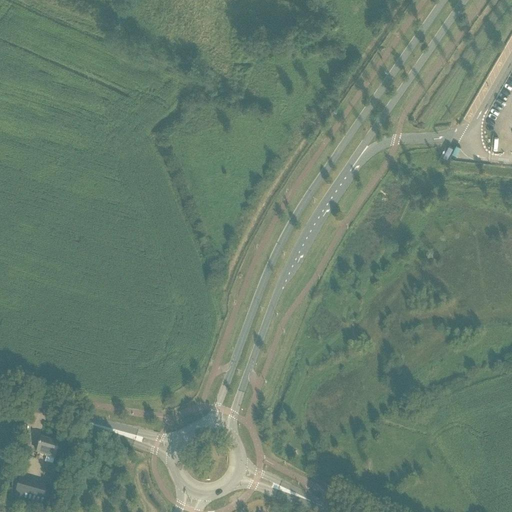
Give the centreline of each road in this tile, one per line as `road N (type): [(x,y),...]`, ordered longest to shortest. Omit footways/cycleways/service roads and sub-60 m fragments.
road 1 (secondary): [(228,437),(274,294),(354,158),(464,0)]
road 2 (secondary): [(443,0),(284,234),(201,428)]
road 3 (tertiary): [(129,437),(0,398)]
